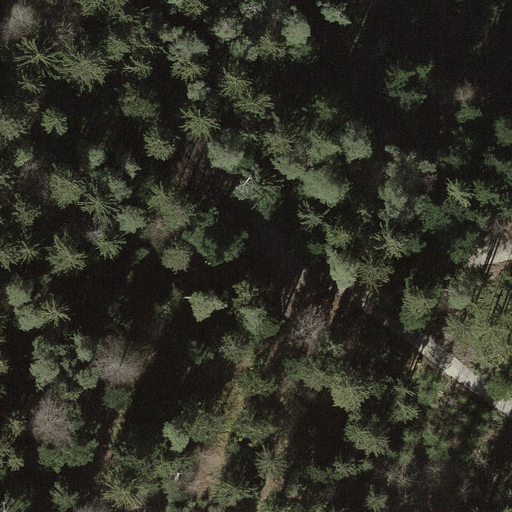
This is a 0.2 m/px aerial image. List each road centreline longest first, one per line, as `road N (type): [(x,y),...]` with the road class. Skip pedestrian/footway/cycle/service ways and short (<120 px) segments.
road 1 (track): [(25,0),(44,8),(231,184),(418,341)]
road 2 (track): [(511,165),(461,279),(418,341)]
